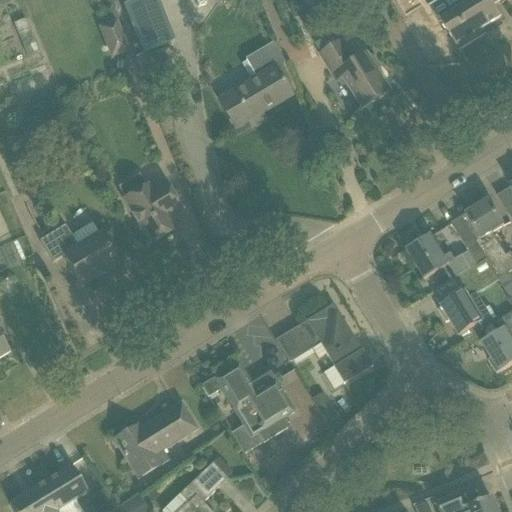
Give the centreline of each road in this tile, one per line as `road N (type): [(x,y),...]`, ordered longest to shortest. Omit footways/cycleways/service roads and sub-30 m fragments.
road 1 (residential): [(0,454),(342,245)]
road 2 (residential): [(342,245),(511,140)]
road 3 (residential): [(282,511),(422,378)]
road 4 (residential): [(422,378),(342,245)]
